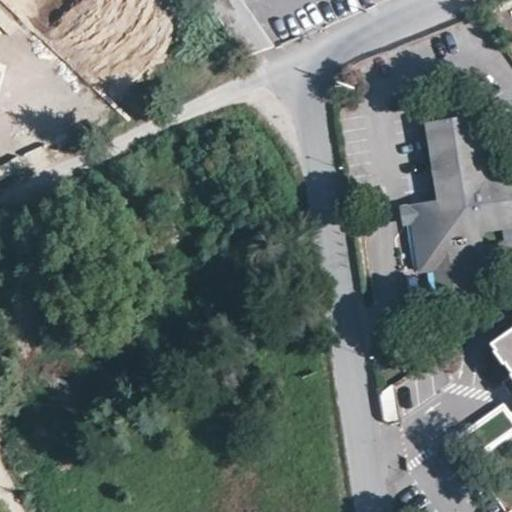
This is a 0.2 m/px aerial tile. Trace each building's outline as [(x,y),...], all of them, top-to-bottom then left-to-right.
[(270,52),(237,0),(207,0),(248,61),(270,52)] [(436,203),(413,207),(415,225),(410,226),(418,273),(433,271),(440,303),(470,299),(467,280),(509,272),(505,246),(482,248),(480,233),(511,228),(511,176),(487,180),(477,118),(425,125),(436,203)] [(415,225),(413,207),(400,208),(402,227),(410,226),(415,225)] [(511,372),(511,328),(491,343),(511,372)] [(510,395),(511,393),(511,373),(500,381),(510,395)]
